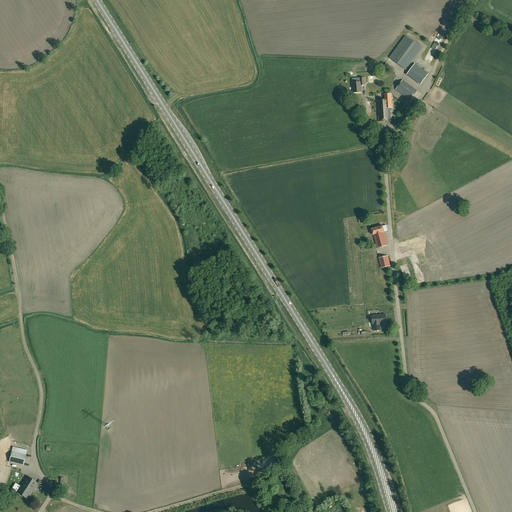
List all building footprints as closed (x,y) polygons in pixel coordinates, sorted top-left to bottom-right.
[(405,70),(422,48),(405,36),(389,58),(405,70)] [(420,85),(429,73),(415,63),(407,75),(420,85)] [(361,85),(365,85),(364,78),(360,78),(360,82),(352,83),(353,93),(362,92),(361,85)] [(411,101),(418,91),(403,80),(401,82),(400,82),(397,87),(395,90),(411,101)] [(390,108),(392,108),(391,94),(384,94),(384,100),(377,101),(378,122),(391,121),(390,108)] [(403,163),(398,160),(394,165),(398,169),(403,163)] [(377,248),(387,245),(384,232),(382,226),(371,229),(373,235),(373,234),(377,248)] [(432,226),(422,230),(425,239),(435,235),(432,226)] [(401,248),(421,242),(419,235),(412,236),(413,238),(399,241),(401,248)] [(403,254),(423,247),(422,242),(402,248),(403,254)] [(381,268),(390,266),(388,256),(379,258),(381,268)] [(379,323),(386,323),(386,314),(372,316),(372,324),(373,324),(374,331),(381,330),(381,326),(379,326),(379,323)] [(24,465),(26,455),(11,451),(9,462),(24,465)] [(262,472),(258,470),(255,476),(263,480),(265,477),(261,475),(262,472)] [(28,499),(38,483),(27,476),(20,486),(16,492),(28,499)]
